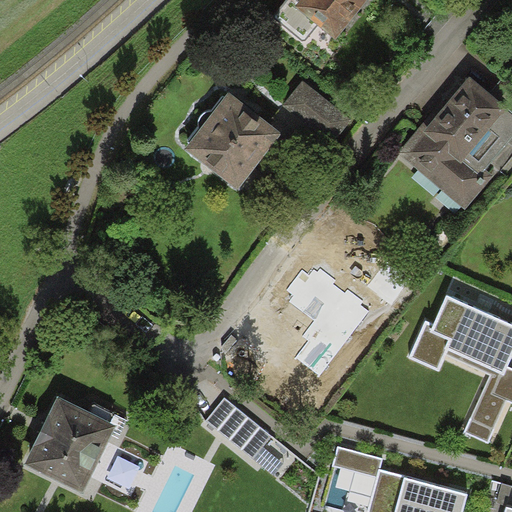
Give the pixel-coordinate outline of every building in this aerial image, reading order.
[(368,0),(299,0),(299,1),(297,0),(287,0),(273,17),(304,43),(318,26),(336,40),(368,0)] [(511,136),(511,113),(468,77),(428,125),(424,122),(397,156),(464,211),(492,177),(485,170),(511,136)] [(351,120),(303,81),(282,106),(331,145),(351,120)] [(269,123),(229,92),(225,97),(189,143),(185,149),(237,189),(281,132),(269,123)] [(189,143),(225,97),(223,96),(212,111),(210,111),(208,111),(207,112),(205,113),(203,114),(201,117),(200,119),(199,120),(199,122),(198,124),(199,126),(187,141),(189,143)] [(336,280),(321,268),(318,272),(314,269),(310,275),(302,269),(287,290),(295,296),(290,302),(315,321),(303,336),(309,340),(296,358),(320,376),(369,311),(360,304),(363,300),(349,289),(346,293),(333,283),(336,280)] [(511,357),(511,325),(446,296),(434,324),(426,320),(409,358),(438,371),(446,354),(490,374),(464,431),(487,442),(506,400),(511,402),(511,367),(508,366),(511,357)] [(110,423),(58,397),(45,424),(25,464),(84,493),(112,435),(117,426),(110,423)] [(272,436),(225,397),(207,420),(252,459),(262,447),(272,436)] [(115,414),(110,423),(117,426),(112,435),(118,438),(127,420),(115,414)] [(405,475),(379,468),(382,457),(338,445),(333,465),(378,477),(367,511),(463,511),(468,495),(404,477),(405,475)] [(283,463),(262,447),(252,459),(273,475),(283,463)]
